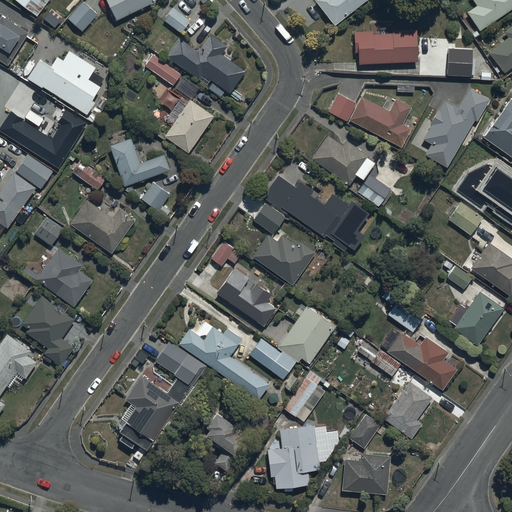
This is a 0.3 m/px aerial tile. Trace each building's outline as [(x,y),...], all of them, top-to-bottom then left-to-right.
[(19,0),(37,14),(47,0),(19,0)] [(99,12),(84,0),(81,0),(68,16),(83,29),(90,21),(94,24),(99,18),(95,16),(99,12)] [(108,0),(117,18),(152,0),(108,0)] [(316,0),(334,22),(362,0),(316,0)] [(511,0),(475,0),(478,3),(468,10),(480,28),(511,6),(511,0)] [(191,19),(174,5),(164,17),(181,31),(191,19)] [(0,58),(8,63),(29,30),(0,10),(0,58)] [(489,49),(505,70),(511,64),(511,23),(505,29),(509,34),(489,49)] [(359,48),(360,61),(418,58),(417,26),(393,28),(393,30),(374,31),(374,28),(354,30),(355,49),(359,48)] [(199,48),(180,34),(167,52),(207,82),(211,77),(230,91),(246,68),(233,59),(239,51),(211,31),(199,48)] [(447,70),(471,71),(472,45),(449,44),(447,70)] [(43,82),(86,109),(95,95),(92,93),(100,80),(89,74),(96,63),(69,47),(63,57),(57,53),(52,61),(38,52),(25,73),(42,83),(43,82)] [(153,52),(145,63),(174,83),(181,72),(153,52)] [(28,80),(18,96),(38,110),(49,93),(28,80)] [(447,165),(475,118),(478,119),(491,97),(471,86),(460,105),(454,102),(454,103),(446,98),(440,108),(438,107),(430,121),(432,123),(424,137),(432,141),(426,152),(447,165)] [(357,100),(338,90),(329,108),(348,118),(357,100)] [(362,93),(350,116),(402,144),(411,126),(404,122),(413,104),(397,96),(390,108),(362,93)] [(511,93),(483,134),(511,155),(510,158),(511,159),(511,93)] [(165,132),(189,149),(214,113),(190,96),(165,132)] [(61,120),(52,134),(24,116),(25,114),(10,105),(0,121),(0,126),(58,163),(86,118),(65,105),(58,117),(61,120)] [(328,132),(312,156),(349,182),(357,172),(364,177),(376,160),(367,155),(369,152),(347,136),(343,142),(328,132)] [(133,134),(111,141),(125,183),(170,168),(165,151),(141,159),(133,134)] [(490,150),(479,165),(500,179),(510,164),(490,150)] [(29,152),(17,169),(41,187),(53,170),(29,152)] [(81,157),(72,169),(98,188),(106,175),(81,157)] [(0,219),(8,225),(36,185),(14,169),(0,188),(0,219)] [(287,212),(289,209),(325,234),(327,232),(334,238),(333,239),(346,248),(350,242),(355,246),(365,231),(359,226),(370,211),(352,197),(349,200),(334,189),(325,201),(311,191),(314,187),(301,178),(296,184),(278,172),(262,194),(287,212)] [(390,186),(370,172),(357,189),(378,204),(381,201),(383,204),(393,191),(389,188),(390,186)] [(170,192),(153,180),(142,196),(158,208),(170,192)] [(511,187),(511,186),(494,209),(511,222),(511,187)] [(87,197),(70,221),(112,251),(136,217),(119,205),(113,215),(87,197)] [(461,199),(448,216),(470,232),(483,215),(461,199)] [(285,215),(266,201),(254,218),(273,232),(285,215)] [(63,226),(47,214),(35,232),(52,243),(63,226)] [(268,232),(253,254),(293,283),(316,250),(302,240),(299,244),(282,233),(278,239),(268,232)] [(234,248),(235,246),(224,238),(211,256),(222,263),(227,256),(235,261),(241,253),(234,248)] [(511,255),(490,239),(471,265),(511,295),(511,293),(511,255)] [(60,244),(36,276),(75,304),(94,277),(79,267),(83,261),(60,244)] [(472,275),(455,263),(447,275),(464,287),(472,275)] [(234,264),(216,289),(264,323),(277,305),(268,299),(273,291),(257,280),(251,287),(245,283),(250,275),(234,264)] [(388,286),(382,294),(393,302),(399,294),(388,286)] [(504,305),(480,288),(470,302),(467,300),(465,304),(461,301),(450,317),(456,322),(453,326),(478,343),(485,333),(490,336),(508,310),(503,307),(504,305)] [(57,303),(42,293),(21,322),(28,327),(26,330),(48,346),(44,351),(60,363),(73,344),(62,336),(75,316),(65,310),(63,313),(55,307),(57,303)] [(401,295),(389,313),(413,329),(425,312),(401,295)] [(281,350),(262,336),(251,353),(283,378),(297,359),(298,360),(302,355),(310,361),(336,323),(307,303),(279,345),(282,348),(281,350)] [(190,326),(179,340),(258,397),(270,381),(230,353),(243,335),(228,324),(224,329),(214,322),(208,332),(200,332),(190,326)] [(386,347),(443,386),(458,365),(443,355),(448,348),(425,332),(420,340),(400,327),(386,347)] [(0,396),(0,392),(7,383),(10,385),(13,381),(19,384),(25,375),(37,358),(29,352),(32,347),(8,330),(0,341),(0,408),(6,401),(0,396)] [(126,419),(127,418),(129,420),(123,429),(124,430),(120,436),(133,445),(137,439),(148,446),(180,399),(183,401),(207,364),(170,339),(156,359),(178,374),(168,389),(142,372),(126,396),(132,400),(121,416),(126,419)] [(380,347),(378,349),(365,339),(358,348),(372,358),(372,359),(392,373),(401,361),(380,347)] [(326,379),(311,369),(285,406),(304,419),(325,388),(317,383),(320,379),(324,382),(326,379)] [(291,390),(300,378),(293,373),(285,385),(291,390)] [(433,395),(410,378),(384,415),(412,435),(423,421),(417,417),(433,395)] [(241,423),(218,405),(207,420),(210,423),(203,433),(222,448),(215,458),(227,467),(239,451),(235,448),(246,433),(238,427),(241,423)] [(364,445),(381,421),(367,411),(349,434),(364,445)] [(315,421),(281,425),(283,443),(267,445),(271,474),(275,474),(277,486),(311,482),(309,468),(321,466),(315,421)] [(346,456),(343,487),(387,491),(390,452),(362,449),(361,458),(346,456)]
